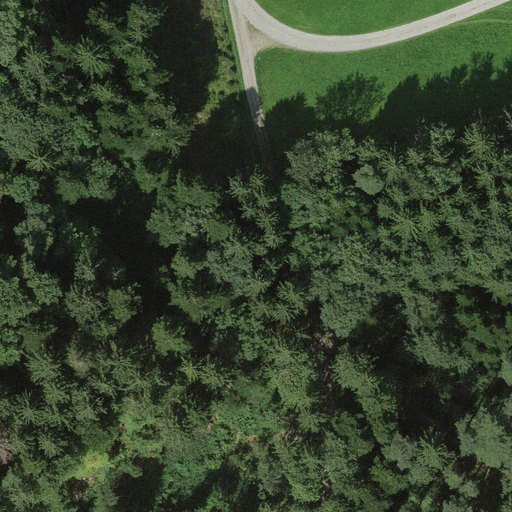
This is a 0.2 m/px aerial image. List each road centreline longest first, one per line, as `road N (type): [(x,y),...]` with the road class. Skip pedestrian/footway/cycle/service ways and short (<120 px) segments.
road 1 (track): [(331,511),(334,419),(235,0)]
road 2 (track): [(494,0),(370,43),(313,46),(267,26),(248,0)]
road 3 (track): [(315,320),(511,487)]
